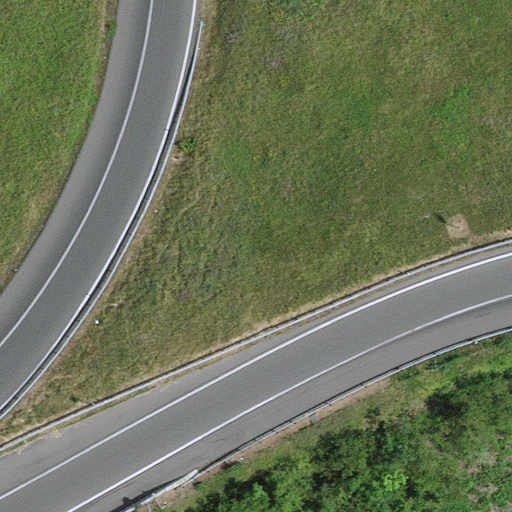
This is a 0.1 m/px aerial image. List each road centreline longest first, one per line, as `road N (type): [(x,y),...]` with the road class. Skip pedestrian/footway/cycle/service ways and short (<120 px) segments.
road 1 (motorway): [(24,511),(304,361),(511,279)]
road 2 (motorway): [(170,0),(155,86),(116,195),(65,289),(0,373)]
